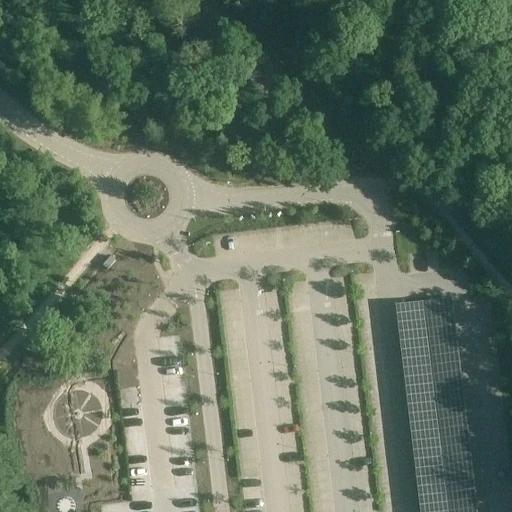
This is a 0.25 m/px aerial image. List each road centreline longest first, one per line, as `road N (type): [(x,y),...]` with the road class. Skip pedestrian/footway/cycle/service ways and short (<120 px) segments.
road 1 (unclassified): [(180,208),(388,185)]
road 2 (unclassified): [(0,109),(112,182)]
